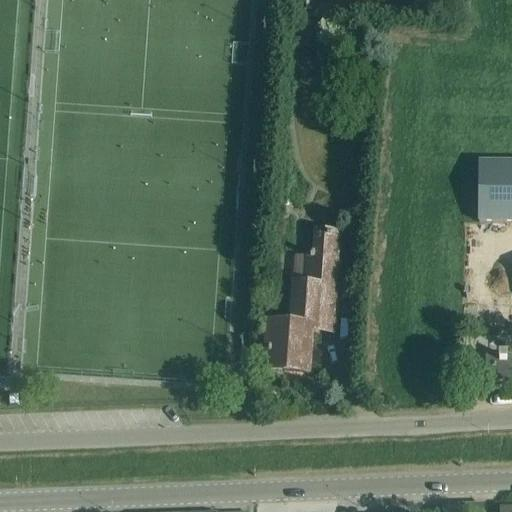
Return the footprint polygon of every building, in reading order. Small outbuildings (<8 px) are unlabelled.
[(314,48),(315,22),(294,21),(293,47),(314,48)] [(511,163),(478,163),(478,223),(511,222),(511,163)] [(266,361),(265,371),(286,372),(286,366),(295,367),(295,360),(308,361),(310,331),(311,321),(334,323),(340,236),(338,236),(316,234),(315,257),(306,257),(297,256),(295,282),(292,320),(269,319),(268,328),(266,361)] [(511,382),(511,357),(484,357),(484,383),(511,382)] [(484,511),(484,503),(442,504),(441,511),(484,511)]
